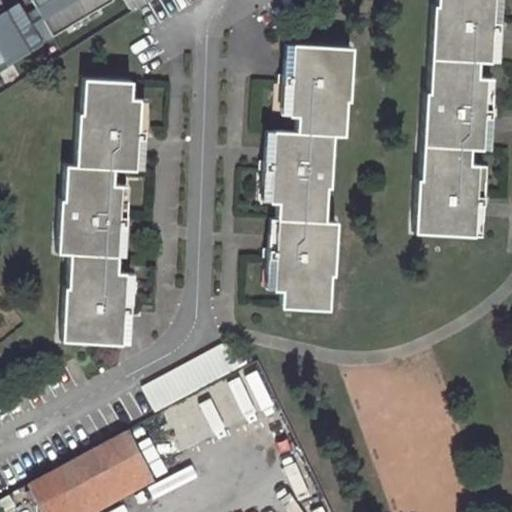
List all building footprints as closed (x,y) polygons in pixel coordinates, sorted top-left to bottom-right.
[(30,0),(36,10),(52,38),(113,1),(112,0),(30,0)] [(150,0),(123,0),(130,12),(150,0)] [(432,0),(432,2),(428,2),(421,87),(419,87),(413,176),(411,176),(407,227),(467,232),(469,200),(480,201),(480,190),(470,190),(472,161),(462,160),(464,142),(476,143),(479,113),(488,114),(489,106),(479,105),(481,73),(471,72),(472,57),(485,58),(489,27),(496,27),(497,19),(487,18),(487,0),(432,0)] [(0,16),(0,44),(11,62),(52,38),(36,10),(23,17),(17,6),(7,13),(0,16)] [(345,97),(349,46),(290,43),(288,72),(277,71),(276,81),(287,82),(285,111),(295,113),(294,130),(272,129),(269,158),(259,158),(258,167),(271,168),(268,199),(275,200),(271,246),(261,245),(260,255),(272,256),(269,286),(276,287),(274,303),(317,305),(320,270),(324,270),(328,218),(314,217),(316,184),(325,184),(330,131),(339,132),(342,97),(345,97)] [(60,338),(119,341),(121,312),(131,312),(132,301),(121,301),(123,271),(113,270),(116,222),(126,223),(126,215),(114,214),(117,183),(107,183),(108,166),(129,166),(131,137),(141,137),(142,127),(132,127),(134,98),(128,97),(129,82),(84,80),(82,113),(76,113),(73,165),(65,165),(63,199),(59,199),(56,250),(70,251),(68,286),(64,285),(60,338)] [(238,366),(226,343),(144,386),(157,410),(238,366)] [(54,469),(75,510),(146,471),(125,431),(54,469)] [(43,511),(70,511),(75,510),(54,469),(28,483),(43,511)]
